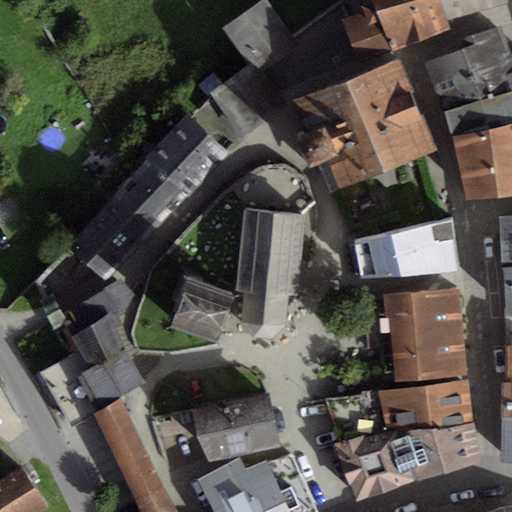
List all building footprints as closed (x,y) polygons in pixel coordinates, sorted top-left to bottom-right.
[(372,0),(375,8),(343,20),(359,62),(451,29),(448,19),(442,0),(372,0)] [(508,0),(442,0),(448,19),(508,2),(508,0)] [(258,3),(223,28),(257,76),(292,50),(258,3)] [(511,54),(501,27),(421,55),(445,112),(511,91),(505,73),(511,70),(511,54)] [(401,60),(296,100),(308,132),(297,136),(309,167),(327,160),(339,191),(421,159),(438,153),(420,106),(401,60)] [(247,66),(205,93),(235,138),(276,110),(247,66)] [(511,90),(511,91),(445,112),(454,138),(467,201),(511,194),(511,90)] [(221,154),(187,121),(71,243),(106,276),(221,154)] [(274,214),(244,212),(237,292),(245,292),(242,325),(254,341),(271,342),(286,329),(289,298),(298,299),(305,217),(274,214)] [(511,217),(492,219),(494,259),(511,257),(511,217)] [(358,240),(354,241),(361,276),(458,271),(452,218),(439,221),(358,240)] [(511,265),(497,266),(500,320),(511,319),(511,265)] [(93,279),(62,295),(68,308),(81,332),(112,316),(100,293),(93,279)] [(233,295),(187,279),(172,324),(218,339),(233,295)] [(446,289),(383,294),(385,317),(391,317),(396,380),(467,374),(461,309),(459,288),(446,289)] [(81,332),(74,335),(82,351),(42,371),(72,423),(143,382),(112,316),(81,332)] [(468,384),(379,393),(385,435),(405,431),(474,424),(471,404),(468,384)] [(511,385),(501,386),(500,421),(511,420),(511,385)] [(269,392),(193,408),(205,462),(281,445),(279,436),(269,392)] [(92,413),(131,491),(160,476),(122,398),(92,413)] [(511,420),(500,421),(499,463),(511,463),(511,420)] [(474,424),(405,431),(418,481),(482,460),(478,442),(474,424)] [(366,436),(337,444),(345,472),(357,499),(418,481),(405,431),(385,435),(368,439),(366,436)] [(317,511),(292,453),(271,462),(293,511),(317,511)] [(242,458),(180,485),(191,511),(293,511),(271,462),(248,472),(242,458)] [(43,511),(21,470),(0,481),(0,511),(43,511)] [(178,511),(160,476),(131,491),(141,511),(178,511)]
